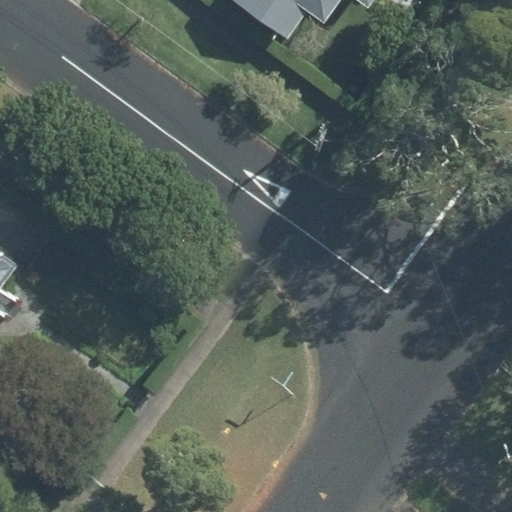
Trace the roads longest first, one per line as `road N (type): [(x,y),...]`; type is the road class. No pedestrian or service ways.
road 1 (residential): [(0,7),(447,335)]
road 2 (residential): [(319,511),(447,335)]
